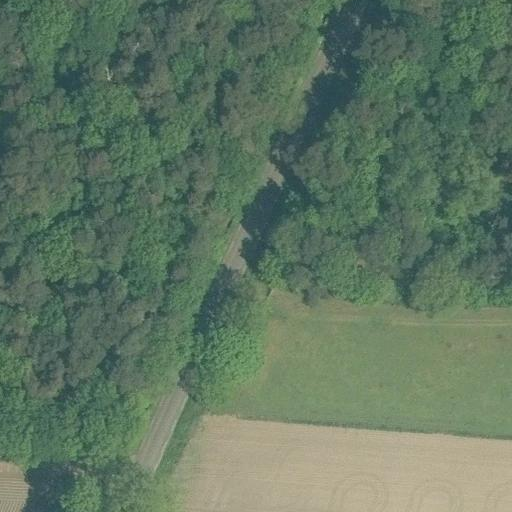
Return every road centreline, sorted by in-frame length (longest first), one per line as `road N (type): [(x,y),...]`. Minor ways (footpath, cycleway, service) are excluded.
road 1 (tertiary): [(121,511),(356,0)]
road 2 (track): [(277,166),(304,177),(252,294),(266,315),(511,324)]
road 3 (track): [(136,480),(105,466),(0,464)]
